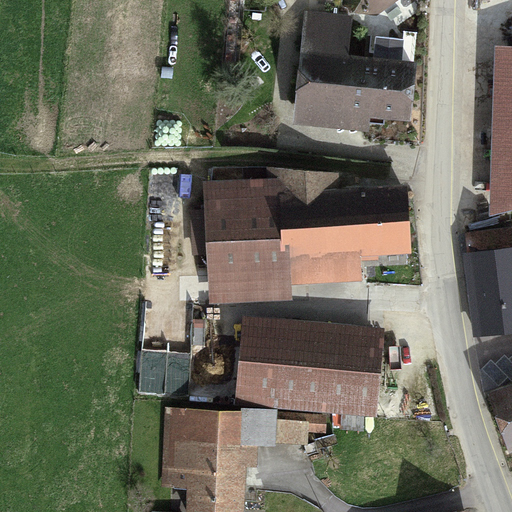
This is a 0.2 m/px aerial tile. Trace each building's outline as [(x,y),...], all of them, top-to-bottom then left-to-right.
[(356,11),(303,7),(294,123),(378,129),(379,115),(416,118),(420,63),(353,58),(356,11)] [(511,39),(501,39),(500,213),(511,209),(511,39)] [(275,175),(212,178),(217,296),(300,293),(300,276),(361,274),(360,250),(421,247),(419,179),(342,182),(341,162),(275,165),(275,175)] [(511,240),(465,246),(475,331),(511,326),(511,240)] [(393,324),(249,309),(241,401),(383,417),(393,324)] [(511,383),(501,387),(511,419),(511,383)] [(240,511),(241,401),(162,400),(161,485),(190,486),(189,511),(240,511)] [(473,511),(471,501),(422,511),(473,511)]
